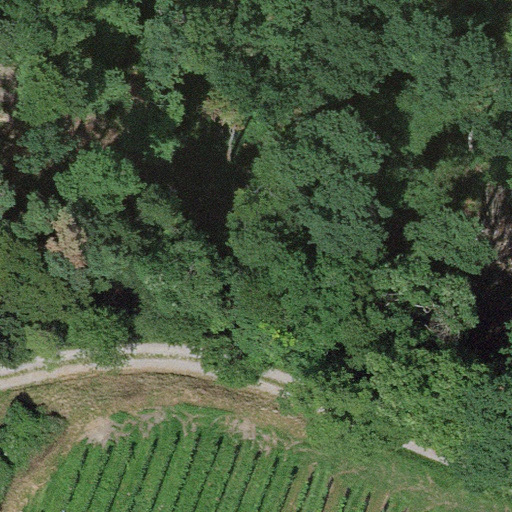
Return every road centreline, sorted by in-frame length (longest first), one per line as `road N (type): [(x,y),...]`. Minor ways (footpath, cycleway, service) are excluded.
road 1 (track): [(0,126),(364,289),(511,369)]
road 2 (track): [(0,381),(98,361),(260,365),(511,472)]
